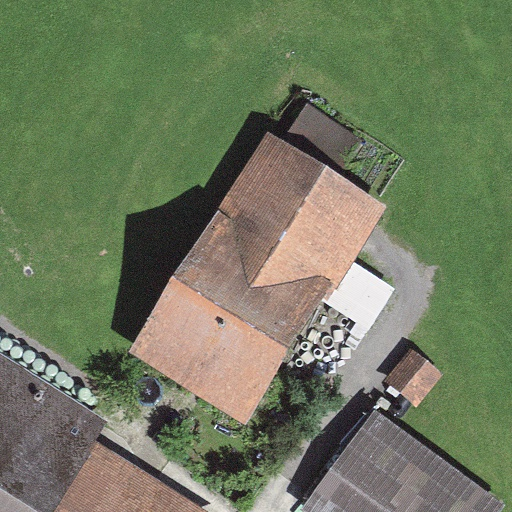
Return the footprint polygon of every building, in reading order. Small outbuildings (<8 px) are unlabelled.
[(266,139),(131,355),(249,428),(384,212),(266,139)] [(334,329),(375,347),(394,304),(353,286),(334,329)] [(443,376),(412,351),(383,386),(414,411),(443,376)] [(0,363),(0,511),(203,511),(92,444),(103,426),(0,363)] [(374,415),(303,511),(304,511),(500,511),(503,508),(374,415)]
